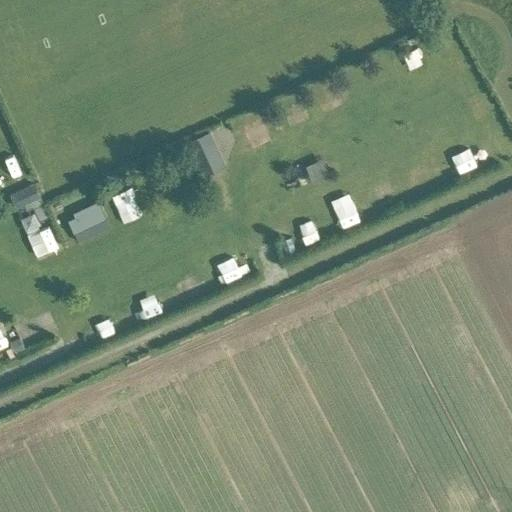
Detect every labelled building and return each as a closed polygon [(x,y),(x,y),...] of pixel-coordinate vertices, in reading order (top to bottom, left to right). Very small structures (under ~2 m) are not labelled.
[(236,117),(229,120),(234,132),(242,129),(236,117)] [(220,128),(203,135),(216,161),(232,154),(220,128)] [(485,150),(480,156),(482,163),(489,165),(495,159),(493,152),(485,150)] [(307,163),(314,182),(331,176),(324,156),(307,163)] [(182,160),(159,171),(164,181),(168,179),(181,172),(184,171),(186,170),(182,160)] [(299,185),(311,182),(306,162),(294,166),(299,185)] [(164,181),(157,184),(165,200),(192,187),(184,171),(181,172),(168,179),(164,181)] [(34,181),(10,193),(16,206),(22,203),(26,210),(43,202),(40,194),(34,181)] [(348,197),(327,206),(337,229),(358,220),(348,197)] [(119,204),(125,221),(140,216),(133,198),(119,204)] [(95,210),(70,222),(79,241),(111,226),(99,201),(92,204),(95,210)] [(315,222),(295,227),(300,246),(320,241),(315,222)] [(218,260),(225,279),(243,273),(236,253),(218,260)] [(0,345),(8,342),(0,324),(0,345)] [(19,336),(9,341),(17,351),(25,346),(19,336)]
